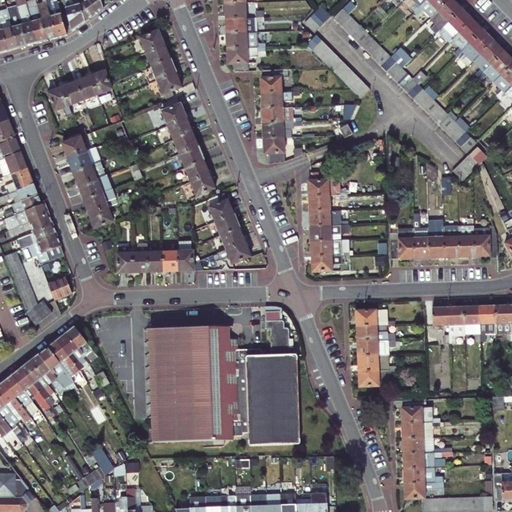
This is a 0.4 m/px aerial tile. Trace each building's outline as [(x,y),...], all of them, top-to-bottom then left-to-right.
[(19,0),(23,14),(32,46),(41,43),(33,11),(29,0),(19,0)] [(61,37),(50,0),(46,0),(47,2),(41,4),(42,9),(51,40),(61,37)] [(71,35),(61,0),(50,0),(61,37),(71,35)] [(66,0),(76,31),(88,22),(81,0),(66,0)] [(81,0),(88,22),(98,15),(92,0),(81,0)] [(92,0),(98,15),(107,9),(104,0),(92,0)] [(432,0),(416,0),(422,5),(417,10),(420,13),(432,0)] [(435,18),(453,0),(432,0),(420,13),(423,16),(428,11),(435,18)] [(446,29),(467,8),(458,0),(453,0),(435,18),(443,26),(446,29)] [(229,20),(248,19),(248,4),(228,5),(229,20)] [(331,21),(337,15),(328,6),(322,12),(331,21)] [(349,7),(339,17),(345,23),(355,14),(349,7)] [(456,39),(477,19),(467,8),(446,29),(441,34),(443,37),(449,31),(456,39)] [(33,11),(41,43),(51,40),(42,9),(33,11)] [(325,26),(331,21),(322,12),(317,18),(325,26)] [(14,16),(14,18),(23,48),(32,46),(23,14),(14,16)] [(345,23),(350,28),(360,19),(355,14),(345,23)] [(23,48),(14,18),(4,21),(7,31),(13,51),(23,48)] [(248,19),(229,20),(230,35),(261,34),(260,22),(267,22),(267,18),(259,18),(248,19)] [(320,32),(325,26),(317,18),(311,23),(320,32)] [(360,19),(350,28),(356,34),(365,24),(360,19)] [(461,55),(487,29),(477,19),(456,39),(464,47),(458,53),(461,55)] [(356,34),(361,39),(371,30),(365,24),(356,34)] [(441,34),(446,29),(443,26),(438,31),(441,34)] [(477,60),(498,40),(487,29),(461,55),(464,58),(469,52),(477,60)] [(361,39),(366,45),(376,35),(371,30),(361,39)] [(13,51),(7,31),(0,32),(0,44),(3,54),(13,51)] [(145,39),(151,53),(169,45),(164,31),(145,39)] [(230,35),(231,50),(268,48),(268,45),(261,45),(261,34),(230,35)] [(319,50),(328,40),(322,34),(313,43),(319,50)] [(366,45),(371,50),(381,40),(376,35),(366,45)] [(328,40),(319,50),(324,55),(333,46),(328,40)] [(371,50),(377,56),(387,46),(381,40),(371,50)] [(482,76),(508,51),(498,40),(477,60),(485,68),(480,73),(482,76)] [(151,53),(156,67),(175,59),(169,45),(151,53)] [(333,46),(324,55),(329,60),(338,51),(333,46)] [(377,56),(382,61),(392,51),(387,46),(377,56)] [(407,47),(399,54),(410,65),(417,57),(407,47)] [(268,48),(231,50),(231,65),(236,65),(236,72),(252,71),(251,58),(261,57),(261,52),(269,52),(268,48)] [(338,51),(329,60),(335,66),(344,56),(338,51)] [(382,61),(387,66),(397,56),(392,51),(382,61)] [(498,82),(511,68),(511,54),(508,51),(482,76),(485,79),(491,74),(498,82)] [(410,65),(399,54),(397,56),(403,62),(407,67),(410,65)] [(417,57),(410,65),(420,75),(430,65),(420,55),(417,57)] [(344,56),(335,66),(340,71),(349,61),(344,56)] [(387,66),(393,71),(403,62),(397,56),(387,66)] [(156,67),(162,81),(181,73),(175,59),(156,67)] [(340,71),(345,76),(354,67),(349,61),(340,71)] [(393,71),(398,77),(408,67),(407,67),(403,62),(393,71)] [(354,67),(345,76),(350,81),(360,72),(354,67)] [(398,77),(403,82),(413,73),(408,67),(398,77)] [(511,89),(511,68),(498,82),(506,90),(501,95),(504,98),(511,89)] [(265,78),(265,93),(285,93),(284,69),(266,71),(266,78),(265,78)] [(110,71),(95,76),(102,95),(117,89),(110,71)] [(350,81),(355,87),(365,78),(360,72),(350,81)] [(187,87),(181,73),(162,81),(168,95),(187,87)] [(403,82),(409,88),(419,78),(413,73),(403,82)] [(95,76),(82,82),(89,100),(102,95),(95,76)] [(365,78),(355,87),(361,92),(370,83),(365,78)] [(409,88),(414,93),(424,83),(419,78),(409,88)] [(89,100),(82,82),(67,87),(74,105),(89,100)] [(370,83),(361,92),(366,98),(376,88),(370,83)] [(424,83),(414,93),(419,98),(429,88),(424,83)] [(74,105),(67,87),(53,93),(60,111),(74,105)] [(419,98),(424,103),(434,94),(429,88),(419,98)] [(285,93),(265,93),(266,109),(286,108),(286,102),(296,102),(296,96),(304,95),(303,91),(295,92),(285,93)] [(424,103),(430,109),(439,99),(434,94),(424,103)] [(430,109),(435,114),(444,104),(439,99),(430,109)] [(356,118),(357,104),(346,103),(345,118),(356,118)] [(435,114),(440,119),(450,110),(444,104),(435,114)] [(0,106),(0,124),(12,120),(6,105),(0,106)] [(167,112),(172,126),(191,118),(185,105),(167,112)] [(266,109),(267,124),(287,123),(286,108),(266,109)] [(450,110),(440,119),(445,125),(455,115),(450,110)] [(445,125),(451,130),(460,120),(455,115),(445,125)] [(172,126),(178,140),(196,133),(191,118),(172,126)] [(0,143),(18,136),(12,120),(0,124),(0,143)] [(451,130),(456,135),(466,126),(460,120),(451,130)] [(287,123),(267,124),(268,139),(287,138),(295,138),(295,129),(298,129),(298,127),(305,127),(305,122),(297,123),(287,123)] [(489,135),(478,124),(473,129),(484,140),(489,135)] [(356,133),(351,126),(343,130),(348,138),(356,133)] [(456,135),(461,141),(471,131),(466,126),(456,135)] [(461,141),(467,147),(477,137),(471,131),(461,141)] [(178,140),(184,153),(202,145),(196,133),(178,140)] [(18,136),(0,143),(0,162),(1,162),(25,153),(18,136)] [(72,158),(90,151),(85,137),(66,144),(72,158)] [(467,147),(473,153),(483,143),(477,137),(467,147)] [(289,162),(287,138),(268,139),(269,155),(272,155),(273,165),(289,162)] [(202,145),(184,153),(190,168),(208,161),(202,145)] [(77,172),(96,165),(90,151),(72,158),(77,172)] [(1,162),(7,177),(14,175),(31,168),(25,153),(1,162)] [(475,154),(469,159),(479,169),(484,164),(475,154)] [(469,159),(464,165),(473,174),(479,169),(469,159)] [(190,168),(195,182),(214,175),(208,161),(190,168)] [(433,161),(433,179),(445,179),(444,169),(433,161)] [(96,165),(77,172),(83,186),(109,176),(104,162),(96,165)] [(473,174),(464,165),(458,170),(467,180),(473,174)] [(31,168),(14,175),(17,183),(9,186),(6,179),(0,181),(0,194),(1,198),(37,184),(31,168)] [(312,181),(313,197),(333,197),(343,196),(351,196),(351,192),(343,192),(343,184),(333,185),(332,172),(315,173),(316,181),(312,181)] [(214,175),(195,182),(201,196),(219,189),(214,175)] [(109,176),(83,186),(88,200),(115,190),(109,176)] [(448,178),(449,193),(457,193),(456,177),(448,178)] [(18,204),(41,195),(37,184),(1,198),(0,198),(0,204),(16,198),(18,204)] [(115,190),(88,200),(94,214),(113,207),(120,204),(115,190)] [(41,195),(18,204),(14,206),(18,216),(45,205),(41,195)] [(215,200),(218,207),(229,203),(226,195),(215,200)] [(313,197),(314,213),(334,212),(333,197),(313,197)] [(219,221),(238,213),(232,201),(229,203),(218,207),(214,209),(219,221)] [(45,205),(18,216),(8,220),(12,231),(53,216),(48,204),(45,205)] [(94,214),(100,229),(118,222),(113,207),(94,214)] [(314,213),(314,227),(334,226),(334,212),(314,213)] [(244,227),(238,213),(219,221),(225,235),(244,227)] [(53,216),(12,231),(14,237),(35,229),(37,234),(57,226),(53,216)] [(465,225),(466,236),(467,257),(481,256),(480,218),(474,218),(474,225),(465,225)] [(484,218),(480,218),(481,256),(504,256),(504,239),(502,231),(495,232),(494,224),(485,224),(484,218)] [(446,226),(435,226),(436,258),(451,257),(451,237),(450,226),(450,219),(446,219),(446,226)] [(396,238),(397,259),(421,258),(419,220),(416,220),(416,228),(405,228),(405,238),(396,238)] [(423,220),(419,220),(421,258),(436,258),(435,226),(423,227),(423,220)] [(37,234),(21,240),(25,250),(29,248),(61,236),(57,226),(37,234)] [(314,227),(315,242),(345,241),(345,230),(353,229),(353,226),(344,226),(334,226),(314,227)] [(231,249),(250,241),(244,227),(225,235),(231,249)] [(61,236),(29,248),(31,251),(33,250),(36,257),(41,255),(45,265),(68,256),(61,236)] [(466,236),(451,237),(451,257),(467,257),(466,236)] [(237,263),(256,255),(250,241),(231,249),(222,253),(225,260),(234,256),(237,263)] [(315,242),(315,257),(354,256),(353,253),(346,253),(345,241),(315,242)] [(167,243),(168,252),(169,272),(184,271),(183,251),(183,243),(167,243)] [(145,244),(145,253),(139,253),(139,273),(154,273),(153,252),(153,244),(145,244)] [(198,250),(183,251),(184,271),(199,271),(198,250)] [(42,304),(20,252),(7,257),(30,313),(30,314),(30,315),(39,326),(56,313),(47,301),(42,304)] [(169,272),(168,252),(153,252),(154,273),(169,272)] [(139,253),(122,254),(123,274),(139,273),(139,253)] [(316,272),(336,272),(336,266),(343,266),(346,266),(346,260),(354,260),(354,256),(315,257),(316,272)] [(69,278),(52,284),(58,301),(75,294),(69,278)] [(511,305),(499,306),(500,334),(511,333),(511,305)] [(499,306),(483,307),(484,341),(488,341),(488,334),(500,334),(499,306)] [(469,324),(468,307),(452,308),(453,325),(453,335),(453,343),(457,343),(457,335),(469,335),(469,324)] [(483,307),(468,307),(469,324),(479,324),(480,334),(480,342),(484,341),(483,307)] [(453,325),(452,308),(437,308),(437,325),(453,325)] [(266,311),(266,316),(280,316),(280,325),(282,325),(283,325),(284,326),(284,310),(266,311)] [(361,311),(362,327),(381,326),(380,310),(361,311)] [(380,310),(381,326),(392,325),(392,321),(391,310),(380,310)] [(149,332),(153,444),(214,442),(214,449),(225,448),(225,442),(230,442),(232,442),(232,438),(240,438),(241,437),(242,436),(242,435),(248,435),(248,446),(249,447),(250,448),(297,447),(300,446),(300,445),(301,444),(301,442),(296,362),(296,360),(295,359),(294,359),(290,359),(290,336),(289,334),(288,333),(287,333),(285,333),(285,328),(285,327),(284,326),(283,325),(282,325),(280,325),(280,316),(266,316),(266,334),(271,334),(271,360),(260,360),(260,357),(261,356),(261,355),(261,354),(261,353),(261,352),(259,351),(238,352),(238,341),(229,342),(229,329),(149,332)] [(479,324),(469,324),(469,335),(480,334),(479,324)] [(362,327),(362,342),(400,340),(400,336),(392,337),(392,330),(381,330),(381,326),(362,327)] [(67,337),(89,366),(98,359),(76,329),(67,337)] [(89,366),(67,337),(58,343),(80,373),(89,366)] [(0,349),(9,346),(6,339),(0,341),(0,349)] [(362,342),(363,357),(393,356),(392,344),(400,343),(400,340),(362,342)] [(80,373),(58,343),(49,351),(62,368),(70,380),(80,373)] [(61,387),(70,380),(62,368),(49,351),(40,357),(52,374),(61,387)] [(363,357),(363,372),(401,370),(401,367),(393,367),(393,356),(363,357)] [(40,357),(32,364),(44,380),(52,374),(40,357)] [(44,380),(32,364),(22,371),(42,397),(46,403),(54,395),(44,380)] [(401,370),(363,372),(364,386),(383,386),(383,385),(393,384),(393,374),(401,374),(401,370)] [(42,397),(22,371),(13,378),(32,404),(42,397)] [(103,373),(95,377),(102,389),(110,385),(103,373)] [(13,378),(4,385),(29,418),(38,412),(32,404),(13,378)] [(29,418),(4,385),(0,388),(0,398),(17,422),(19,424),(23,421),(26,425),(31,421),(29,418)] [(0,398),(0,416),(12,432),(13,432),(17,437),(21,433),(14,424),(17,422),(0,398)] [(405,409),(406,424),(427,423),(434,422),(441,422),(441,419),(434,419),(433,407),(430,407),(430,399),(406,400),(406,409),(405,409)] [(12,432),(0,416),(0,427),(7,436),(12,432)] [(435,437),(434,427),(434,422),(427,423),(427,437),(435,437)] [(427,437),(427,423),(406,424),(407,438),(427,437)] [(407,438),(408,454),(428,453),(436,452),(443,452),(442,448),(435,449),(435,437),(427,437),(407,438)] [(115,470),(100,449),(92,454),(107,476),(115,470)] [(428,453),(408,454),(409,468),(428,467),(428,453)] [(336,456),(328,456),(329,472),(336,471),(336,456)] [(428,467),(409,468),(409,483),(444,482),(444,478),(436,479),(436,467),(428,467)] [(94,487),(105,478),(98,468),(87,476),(94,487)] [(511,473),(500,474),(502,500),(511,500),(511,473)] [(15,474),(0,475),(0,498),(16,498),(15,474)] [(410,499),(427,498),(430,498),(429,490),(448,489),(448,482),(444,482),(409,483),(410,499)] [(36,498),(30,490),(23,495),(30,503),(36,498)] [(128,500),(128,511),(149,511),(149,504),(141,505),(138,505),(137,490),(128,490),(128,500)] [(308,498),(300,499),(300,511),(315,511),(315,492),(311,492),(307,493),(308,498)] [(330,511),(329,492),(315,492),(315,511),(330,511)] [(285,511),(285,493),(270,494),(270,511),(285,511)] [(300,511),(300,499),(300,493),(285,493),(285,511),(300,511)] [(270,511),(270,494),(254,495),(255,511),(270,511)] [(232,495),(224,496),(224,511),(240,511),(240,500),(232,500),(232,495)] [(240,500),(240,511),(255,511),(254,495),(240,495),(240,500)] [(179,509),(181,511),(210,511),(210,501),(210,496),(196,497),(196,508),(179,509)] [(224,511),(224,496),(216,496),(216,501),(210,501),(210,511),(224,511)] [(490,510),(498,509),(497,496),(489,497),(490,510)] [(458,511),(457,497),(449,498),(450,511),(458,511)] [(466,511),(465,497),(457,497),(458,511),(466,511)] [(473,497),(465,497),(466,511),(474,510),(473,497)] [(481,497),(473,497),(474,510),(482,510),(481,497)] [(489,497),(481,497),(482,510),(490,510),(489,497)] [(430,498),(427,498),(427,511),(433,511),(435,511),(434,498),(430,498)] [(450,511),(449,498),(442,498),(442,511),(450,511)] [(21,499),(18,499),(0,511),(22,511),(26,508),(26,505),(21,499)] [(0,500),(0,511),(18,499),(0,500)] [(93,511),(93,500),(82,500),(82,511),(89,511),(88,511),(93,511)] [(104,511),(117,511),(117,503),(104,504),(104,511)]
